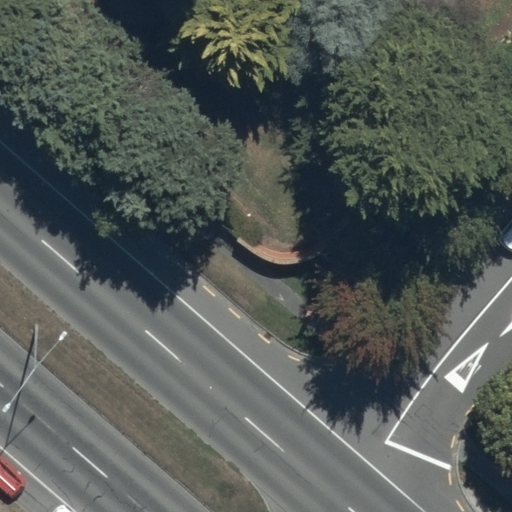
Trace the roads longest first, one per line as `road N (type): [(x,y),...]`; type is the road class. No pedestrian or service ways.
road 1 (primary): [(0,204),(351,511)]
road 2 (residential): [(351,511),(401,416),(511,279)]
road 3 (primary): [(143,511),(0,386)]
